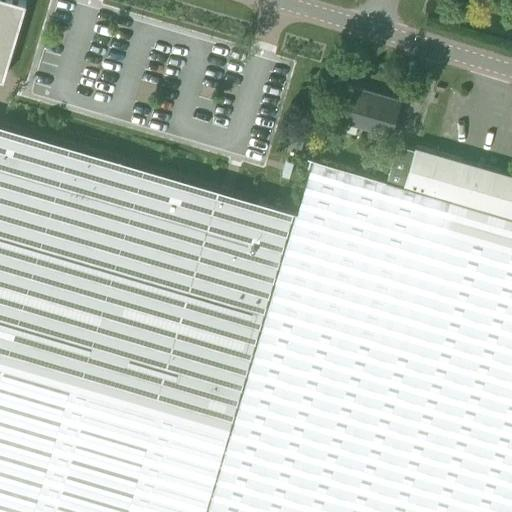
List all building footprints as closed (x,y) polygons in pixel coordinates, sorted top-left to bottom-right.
[(0,0),(0,76),(1,76),(4,77),(26,1),(23,0),(0,0)] [(395,112),(400,97),(352,83),(341,120),(385,134),(392,112),(395,112)] [(0,511),(208,511),(298,210),(0,122),(0,511)] [(511,174),(413,146),(402,183),(511,215),(511,174)] [(298,210),(208,511),(511,511),(511,215),(402,183),(313,158),(298,210)]
